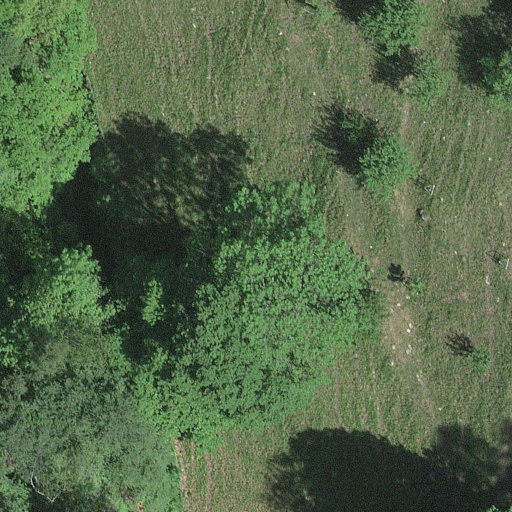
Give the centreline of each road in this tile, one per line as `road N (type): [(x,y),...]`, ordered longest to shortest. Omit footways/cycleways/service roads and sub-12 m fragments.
road 1 (track): [(456,511),(410,337),(404,258),(401,162),(422,0)]
road 2 (track): [(407,302),(374,261),(282,0)]
